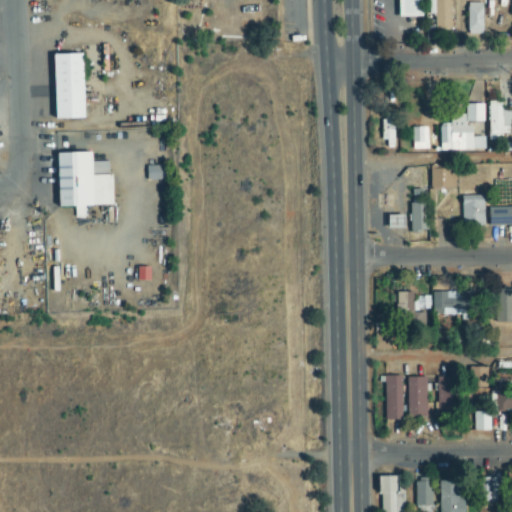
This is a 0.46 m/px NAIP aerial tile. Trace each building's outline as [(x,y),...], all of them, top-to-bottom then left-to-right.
[(420,0),(397,0),(398,17),(421,16),(420,0)] [(427,0),(428,16),(433,16),(433,30),(450,30),(449,0),(427,0)] [(466,35),(482,35),(482,3),(467,3),(466,35)] [(53,121),(82,120),(81,55),(52,56),(53,121)] [(510,137),(511,112),(500,112),(501,105),(488,104),(488,137),(510,137)] [(439,152),(484,151),(483,138),(471,138),(471,124),(483,123),(483,105),(464,105),(465,115),(449,116),(450,127),(439,127),(439,152)] [(411,151),(427,150),(426,128),(411,129),(411,151)] [(55,155),(57,209),(74,208),(74,219),(84,218),(83,208),(112,207),(110,176),(90,177),(89,154),(55,155)] [(107,176),(107,163),(91,163),(91,176),(107,176)] [(146,166),(146,181),(166,181),(166,166),(146,166)] [(429,190),(455,189),(454,170),(428,170),(429,190)] [(482,202),(475,202),(474,198),(460,198),(461,227),(483,227),(482,202)] [(426,205),(409,205),(409,232),(427,232),(426,205)] [(511,208),(487,209),(488,227),(511,226),(511,208)] [(149,282),(149,268),(137,268),(137,282),(149,282)] [(394,314),(417,315),(418,293),(406,293),(406,286),(398,286),(398,294),(394,294),(394,314)] [(511,324),(511,290),(496,291),(497,324),(511,324)] [(471,293),(432,293),(432,318),(471,319),(471,293)] [(418,294),(418,306),(429,306),(429,294),(418,294)] [(486,369),(468,369),(468,389),(486,389),(486,369)] [(425,418),(425,378),(406,379),(406,418),(425,418)] [(452,378),(436,378),(436,421),(453,421),(452,378)] [(511,412),(511,390),(495,392),(496,413),(511,412)] [(489,413),(473,413),(473,432),(489,432),(489,413)] [(399,511),(400,486),(397,486),(397,477),(379,478),(379,511),(399,511)] [(495,478),(480,479),(481,504),(496,503),(495,478)] [(437,511),(463,511),(464,500),(458,500),(458,483),(438,482),(437,511)] [(430,511),(430,483),(414,483),(414,511),(430,511)]
